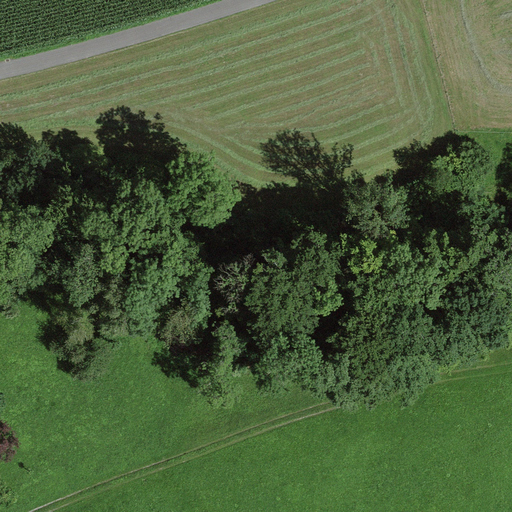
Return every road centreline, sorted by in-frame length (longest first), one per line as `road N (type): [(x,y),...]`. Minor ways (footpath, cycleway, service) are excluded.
road 1 (track): [(41,511),(328,409)]
road 2 (unclassified): [(0,71),(107,47),(250,0)]
